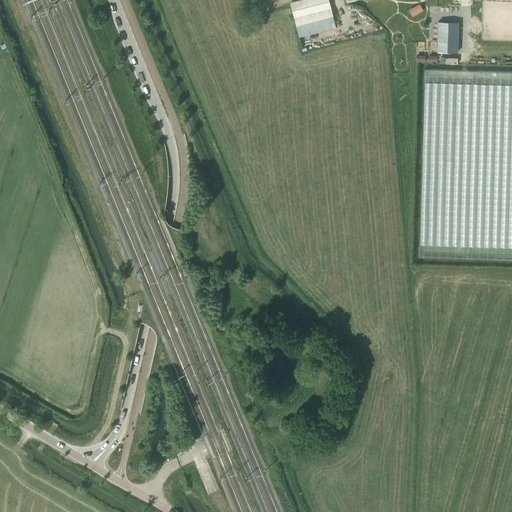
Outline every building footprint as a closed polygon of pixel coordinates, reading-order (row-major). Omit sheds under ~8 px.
[(328,0),(296,0),(290,2),(298,37),(335,27),(328,0)] [(413,15),(424,10),(420,3),(409,8),(413,15)] [(438,22),(437,51),(457,52),(458,22),(438,22)] [(433,81),(425,80),(424,111),(430,111),(425,106),(436,106),(436,100),(441,100),(441,96),(444,93),(451,93),(451,88),(458,88),(458,83),(453,82),(453,87),(448,81),(437,81),(437,76),(443,76),(450,70),(452,74),(457,69),(433,69),(427,74),(433,81)] [(511,71),(458,69),(458,79),(462,80),(462,89),(511,90),(511,71)] [(422,190),(421,243),(467,244),(470,241),(475,246),(475,241),(485,241),(487,239),(487,234),(482,234),(482,237),(473,237),(478,231),(469,231),(465,227),(470,227),(468,226),(459,225),(459,218),(457,218),(449,210),(447,210),(447,206),(438,206),(438,199),(430,199),(434,194),(426,194),(422,190)]
